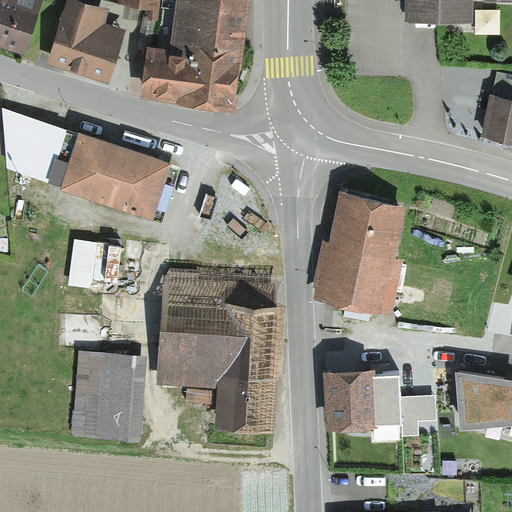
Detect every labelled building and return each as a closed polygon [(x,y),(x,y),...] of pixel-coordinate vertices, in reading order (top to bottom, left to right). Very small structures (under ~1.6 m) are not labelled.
[(0,0),(0,46),(24,54),(41,0),(0,0)] [(67,0),(47,65),(108,84),(125,31),(104,24),(108,11),(74,0),(67,0)] [(161,0),(118,0),(118,4),(146,8),(144,18),(158,20),(161,0)] [(237,112),(249,0),(178,0),(173,47),(148,45),(142,102),(237,112)] [(406,0),(406,22),(473,24),(473,0),(406,0)] [(502,34),(503,10),(477,10),(477,33),(502,34)] [(490,95),(482,137),(511,142),(511,75),(497,73),(493,96),(490,95)] [(152,220),(170,164),(2,108),(7,167),(63,185),(61,191),(152,220)] [(408,206),(340,192),(329,242),(324,241),(314,287),(317,288),(315,299),(391,315),(403,258),(397,257),(408,206)] [(120,281),(123,243),(76,239),(72,285),(93,287),(93,279),(120,281)] [(276,280),(170,273),(164,374),(226,378),(223,435),(266,437),(276,280)] [(142,440),(146,358),(76,355),(73,437),(142,440)] [(374,371),(326,374),(329,431),(373,430),(373,424),(405,422),(405,433),(416,433),(415,419),(433,418),(433,397),(399,398),(399,376),(377,377),(374,378),(374,371)] [(456,373),(461,429),(511,425),(511,373),(507,372),(505,380),(456,373)]
